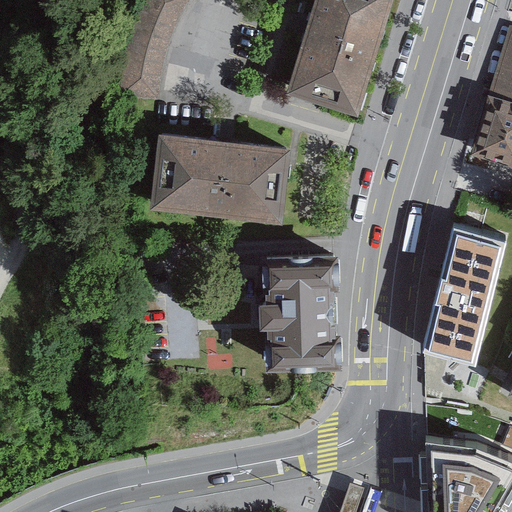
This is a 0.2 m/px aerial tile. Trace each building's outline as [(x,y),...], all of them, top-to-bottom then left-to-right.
[(190,0),(146,0),(145,3),(132,45),(125,88),(164,93),(169,54),(180,20),(190,0)] [(390,0),(320,0),(292,91),(357,111),(390,0)] [(511,30),(492,97),(511,102),(511,30)] [(511,102),(492,97),(476,151),(511,162),(511,102)] [(286,215),(293,148),(166,136),(160,203),(286,215)] [(510,234),(460,222),(429,346),(479,358),(510,234)] [(333,259),(270,262),(275,361),(338,358),(333,259)] [(429,429),(432,511),(497,511),(511,487),(511,450),(501,445),(480,435),(429,429)] [(352,511),(363,481),(352,477),(339,511),(352,511)]
